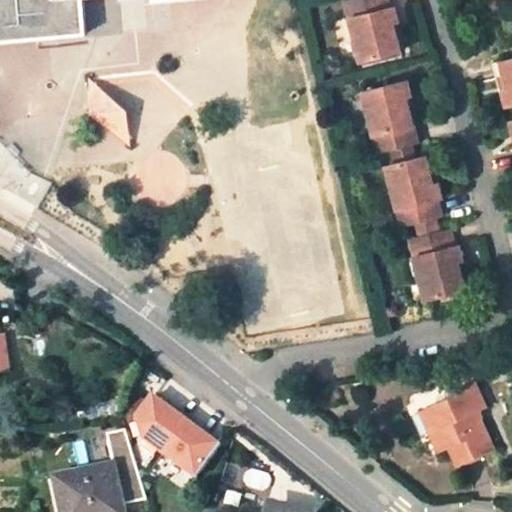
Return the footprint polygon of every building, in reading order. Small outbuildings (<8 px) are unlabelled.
[(0,0),(0,41),(85,33),(82,0),(155,0),(156,0),(155,0),(0,0)] [(346,0),(350,17),(354,34),(361,62),(401,53),(395,24),(399,23),(395,6),(390,7),(387,0),(346,0)] [(343,36),(354,34),(350,17),(339,20),(343,36)] [(511,54),(503,56),(507,73),(506,73),(497,75),(500,90),(506,89),(508,101),(511,100),(511,54)] [(94,116),(132,145),(128,111),(92,80),(94,116)] [(418,141),(406,98),(411,96),(407,82),(364,94),(379,151),(418,141)] [(443,200),(440,185),(434,186),(427,158),(390,167),(405,225),(416,222),(437,217),(442,216),(438,201),(443,200)] [(418,231),(439,227),(437,217),(416,222),(418,231)] [(439,227),(418,231),(420,237),(441,232),(439,227)] [(416,256),(421,276),(427,300),(465,291),(459,263),(464,262),(460,247),(460,246),(455,247),(450,231),(441,232),(420,237),(412,239),(416,255),(416,256)] [(421,276),(416,256),(416,255),(406,258),(411,278),(421,276)] [(153,395),(161,376),(147,370),(139,390),(153,395)] [(469,463),(494,451),(478,414),(489,408),(476,381),(459,388),(462,394),(431,407),(448,449),(460,443),(469,463)] [(124,400),(109,403),(111,414),(119,413),(124,400)] [(197,482),(219,448),(207,440),(163,408),(153,401),(136,422),(149,441),(197,482)] [(448,449),(431,407),(421,411),(439,453),(448,449)] [(115,466),(123,505),(137,502),(123,435),(110,437),(115,466)] [(457,468),(469,463),(460,443),(448,449),(457,468)] [(57,477),(64,511),(124,511),(123,505),(115,466),(57,477)]
